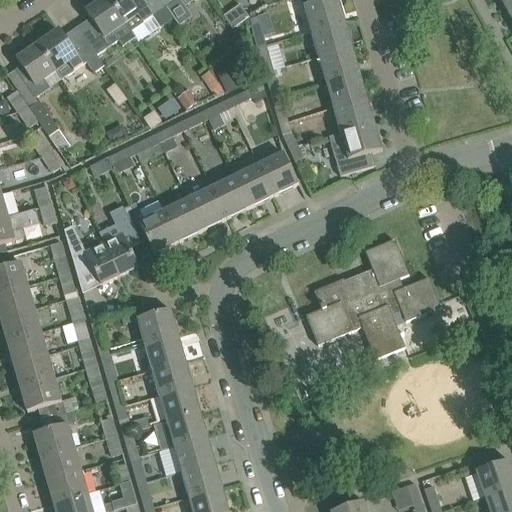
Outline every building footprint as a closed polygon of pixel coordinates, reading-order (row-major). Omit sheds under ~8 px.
[(93,23),(79,33),(96,57),(119,41),(123,47),(135,39),(131,34),(107,0),(105,0),(86,13),(93,23)] [(107,0),(131,34),(165,10),(158,0),(107,0)] [(158,0),(165,10),(179,0),(194,0),(196,2),(198,0),(158,0)] [(331,0),(304,8),(311,34),(345,24),(338,0),(331,0)] [(511,0),(499,0),(506,12),(511,8),(511,0)] [(240,5),(224,17),(233,30),(249,19),(240,5)] [(256,50),(266,47),(259,21),(249,24),(256,50)] [(311,34),(318,60),(352,50),(345,24),(311,34)] [(59,32),(37,47),(56,73),(67,66),(72,73),(86,64),(94,74),(103,68),(96,57),(79,33),(66,42),(63,38),(59,32)] [(56,73),(37,47),(17,61),(22,69),(24,71),(18,75),(29,92),(35,99),(49,89),(50,88),(45,81),(56,73)] [(256,50),(264,75),(273,72),(266,47),(256,50)] [(318,60),(326,85),(360,75),(352,50),(318,60)] [(235,70),(218,77),(226,96),(243,88),(235,70)] [(264,75),(271,101),(281,98),(273,72),(264,75)] [(326,85),(333,110),(367,101),(360,75),(326,85)] [(262,84),(227,101),(231,110),(264,94),(262,84)] [(7,99),(19,116),(28,109),(16,93),(7,99)] [(271,101),(279,126),(288,123),(284,111),(281,98),(271,101)] [(227,101),(203,113),(207,121),(218,116),(231,110),(227,101)] [(333,110),(340,136),(374,126),(367,101),(333,110)] [(29,111),(38,123),(49,139),(58,132),(39,104),(29,111)] [(28,129),(38,123),(29,111),(28,109),(19,116),(28,129)] [(203,113),(179,124),(183,133),(207,121),(203,113)] [(218,116),(207,121),(213,134),(224,129),(218,116)] [(282,138),(289,152),(297,148),(292,137),(288,123),(279,126),(282,138)] [(179,124),(155,136),(159,144),(172,139),(183,133),(179,124)] [(374,126),(340,136),(328,139),(336,164),(340,179),(375,168),(372,155),(382,152),(374,126)] [(155,136),(131,147),(135,156),(159,144),(155,136)] [(30,144),(41,160),(51,152),(41,137),(30,144)] [(172,139),(159,144),(165,156),(177,150),(172,139)] [(135,156),(131,147),(107,159),(111,168),(135,156)] [(297,148),(289,152),(304,183),(313,179),(297,148)] [(51,152),(41,160),(52,175),(62,167),(51,152)] [(283,155),(259,167),(274,199),(298,187),(283,155)] [(259,167),(235,178),(250,210),(274,199),(259,167)] [(235,178),(211,190),(226,222),(250,210),(235,178)] [(35,191),(40,210),(51,207),(46,188),(35,191)] [(211,190),(187,201),(202,233),(226,222),(211,190)] [(187,201),(163,213),(178,245),(202,233),(187,201)] [(51,207),(40,210),(44,227),(56,224),(51,207)] [(8,219),(0,221),(0,247),(14,243),(14,241),(25,238),(23,230),(38,225),(34,210),(7,218),(8,219)] [(114,218),(119,229),(129,224),(124,213),(114,218)] [(178,245),(163,213),(138,225),(154,257),(178,245)] [(118,226),(99,235),(104,246),(120,278),(138,269),(130,251),(118,226)] [(120,278),(104,246),(85,255),(82,247),(73,228),(64,233),(77,275),(91,268),(101,287),(120,278)] [(306,318),(306,320),(318,348),(363,330),(376,362),(405,350),(392,317),(401,313),(406,324),(441,310),(429,280),(404,291),(400,281),(409,278),(395,242),(365,255),(375,280),(348,291),(344,281),(314,293),(322,312),(306,318)] [(54,262),(59,279),(71,276),(66,258),(54,262)] [(0,270),(0,296),(28,288),(21,265),(0,270)] [(59,279),(64,297),(76,294),(71,276),(59,279)] [(0,296),(0,320),(0,321),(34,311),(28,288),(0,296)] [(67,308),(72,325),(84,322),(79,304),(67,308)] [(0,321),(7,344),(41,334),(34,311),(0,321)] [(137,321),(144,348),(178,338),(171,312),(137,321)] [(132,315),(121,319),(123,326),(135,323),(132,315)] [(78,343),(89,340),(84,322),(72,325),(78,343)] [(90,326),(100,360),(110,357),(100,323),(90,326)] [(7,344),(14,367),(48,358),(41,334),(7,344)] [(144,348),(152,373),(186,363),(178,338),(144,348)] [(81,354),(86,372),(97,368),(92,351),(81,354)] [(100,360),(108,386),(117,383),(110,357),(100,360)] [(14,367),(20,390),(54,381),(48,358),(14,367)] [(152,373),(159,398),(193,389),(186,363),(152,373)] [(97,368),(86,372),(90,388),(102,385),(97,368)] [(54,381),(20,390),(27,414),(61,404),(54,381)] [(108,386),(115,411),(124,408),(117,383),(108,386)] [(159,398),(166,424),(200,414),(193,389),(159,398)] [(115,411),(122,437),(132,434),(124,408),(115,411)] [(166,424),(174,449),(208,440),(200,414),(166,424)] [(101,423),(106,441),(117,438),(112,420),(101,423)] [(33,436),(40,460),(74,450),(68,426),(33,436)] [(122,437),(130,462),(139,459),(132,434),(122,437)] [(117,438),(106,441),(111,458),(122,455),(117,438)] [(174,449),(181,475),(215,465),(208,440),(174,449)] [(40,460),(47,483),(81,473),(74,450),(40,460)] [(130,462),(137,487),(146,485),(139,459),(130,462)] [(475,474),(484,499),(511,489),(511,470),(509,462),(475,474)] [(114,469),(119,487),(131,484),(125,465),(114,469)] [(181,475),(188,500),(222,491),(215,465),(181,475)] [(47,483),(54,506),(88,496),(81,473),(47,483)] [(119,487),(124,505),(136,501),(131,484),(119,487)] [(137,487),(144,511),(147,511),(154,510),(146,485),(137,487)] [(406,489),(414,511),(422,511),(424,511),(415,486),(406,489)] [(424,490),(431,511),(441,511),(433,488),(424,490)] [(511,511),(511,489),(484,499),(488,511),(511,511)] [(228,511),(222,491),(188,500),(191,511),(228,511)] [(92,511),(88,496),(54,506),(55,511),(92,511)] [(338,511),(366,511),(363,503),(338,511)]
